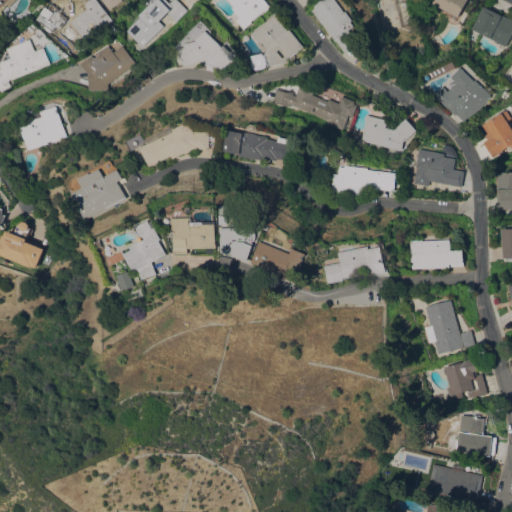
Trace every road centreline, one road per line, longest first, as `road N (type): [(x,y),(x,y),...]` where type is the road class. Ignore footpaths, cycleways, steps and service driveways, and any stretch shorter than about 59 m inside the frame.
road 1 (residential): [(479,279),(479,169),(460,134),(334,61),(287,0)]
road 2 (residential): [(480,209),(358,203),(238,164),(170,170),(134,189)]
road 3 (residential): [(334,61),(258,83),(189,73),(85,135)]
